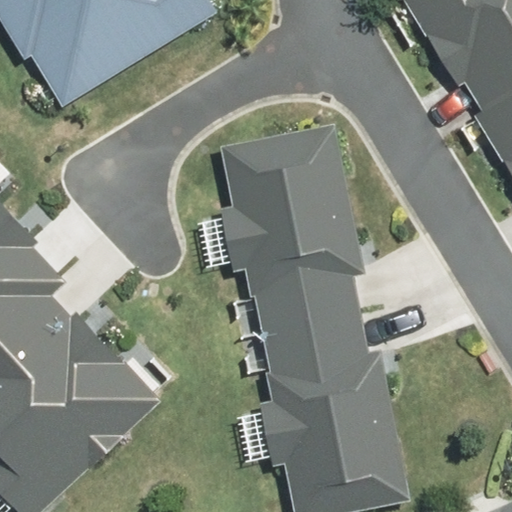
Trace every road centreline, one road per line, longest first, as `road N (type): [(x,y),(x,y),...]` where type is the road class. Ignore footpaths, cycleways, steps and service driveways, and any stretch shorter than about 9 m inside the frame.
road 1 (residential): [(511,318),(337,24)]
road 2 (residential): [(337,24),(145,135),(125,160),(156,227)]
